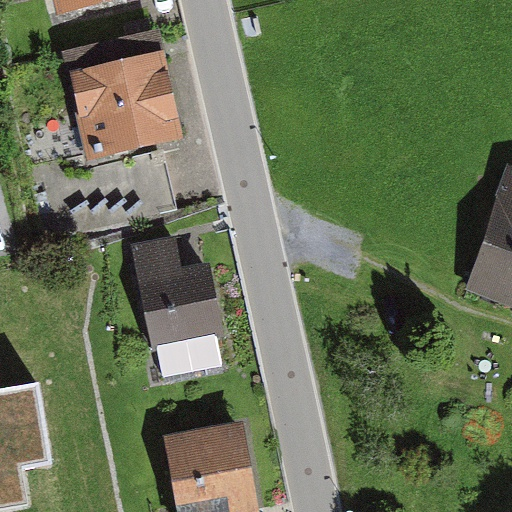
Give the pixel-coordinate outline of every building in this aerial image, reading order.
[(109,0),(57,0),(60,11),(109,0)] [(185,139),(161,32),(64,54),(88,161),(129,151),(185,139)] [(131,160),(129,151),(88,161),(65,166),(80,234),(178,211),(165,152),(131,160)] [(511,171),(510,171),(470,290),(511,304),(511,171)] [(175,239),(132,247),(152,349),(158,348),(164,377),(222,366),(216,336),(224,335),(210,263),(181,269),(175,239)] [(0,507),(27,503),(21,470),(53,464),(39,387),(0,393),(0,507)] [(258,511),(245,426),(166,439),(177,511),(258,511)]
